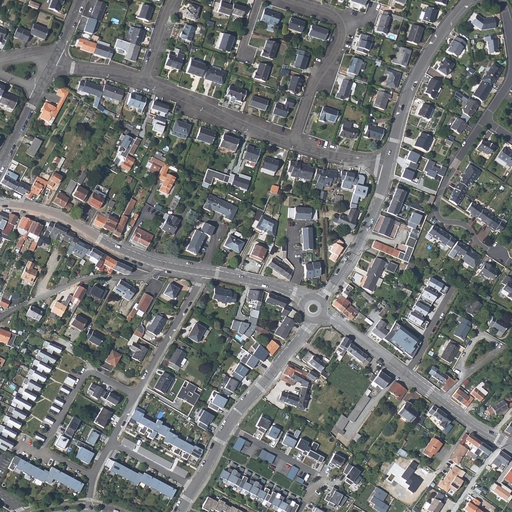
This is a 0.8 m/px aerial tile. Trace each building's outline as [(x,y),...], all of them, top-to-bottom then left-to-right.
[(51,0),(48,8),(57,12),(60,4),(62,5),(64,0),(63,0),(51,0)] [(217,12),(229,16),(229,14),(232,7),(229,6),(231,0),(230,0),(220,0),(220,3),(217,12)] [(30,1),(28,5),(37,9),(39,4),(30,1)] [(97,1),(90,18),(96,20),(99,21),(106,5),(97,1)] [(245,8),(233,4),(232,7),(229,14),(242,18),(245,8)] [(138,18),(148,21),(152,8),(142,5),(138,18)] [(182,17),(195,21),(199,8),(189,5),(188,10),(185,9),(182,17)] [(426,8),(424,13),(422,20),(431,24),(435,11),(426,8)] [(260,20),(276,26),(280,14),(264,9),(260,20)] [(391,18),(393,19),(394,15),(383,11),(382,15),(381,14),(376,31),(386,35),(391,18)] [(477,16),(471,25),(481,32),(495,30),(493,19),(482,20),(477,16)] [(89,18),(83,32),(91,34),(96,20),(90,18),(89,18)] [(287,29),(301,33),(304,23),(291,18),(287,29)] [(48,30),(33,24),(30,33),(29,34),(43,40),(48,30)] [(180,38),(190,41),(194,28),(185,25),(183,32),(182,32),(180,38)] [(406,42),(416,45),(422,29),(412,25),(406,42)] [(308,35),(324,41),(327,31),(318,28),(317,28),(311,26),(308,35)] [(2,40),(6,41),(10,33),(0,28),(0,43),(1,43),(2,40)] [(13,37),(26,43),(29,34),(30,33),(17,28),(13,37)] [(131,40),(130,43),(138,46),(139,43),(140,43),(144,32),(133,28),(130,39),(131,40)] [(215,48),(227,52),(229,45),(231,45),(233,38),(220,33),(215,48)] [(360,41),(359,40),(357,48),(356,51),(367,55),(372,38),(362,35),(360,41)] [(456,56),(462,47),(463,47),(466,42),(456,36),(453,40),(451,39),(449,44),(450,45),(448,47),(445,51),(451,54),(451,53),(456,56)] [(485,41),(488,54),(497,52),(496,44),(498,44),(497,39),(494,39),(494,36),(483,38),(483,41),(485,41)] [(81,49),(93,53),(96,44),(79,38),(77,45),(82,46),(81,49)] [(260,55),(272,60),(277,44),(266,41),(263,50),(262,50),(260,55)] [(134,62),(139,47),(138,46),(130,43),(129,43),(124,58),(134,62)] [(107,57),(110,59),(113,50),(108,48),(97,44),(96,44),(93,53),(107,58),(107,57)] [(391,63),(405,67),(410,51),(400,47),(396,59),(393,58),(391,63)] [(299,50),(296,49),(294,54),(297,55),(293,67),(303,70),(309,54),(299,50)] [(165,65),(179,70),(184,55),(178,53),(176,57),(168,55),(165,65)] [(347,72),(356,76),(361,61),(352,58),(347,72)] [(453,64),(444,58),(441,62),(438,66),(436,70),(446,76),(448,73),(449,73),(451,73),(452,71),(452,69),(451,68),(453,64)] [(186,73),(200,78),(204,65),(190,61),(186,73)] [(253,78),(265,82),(270,67),(259,63),(256,73),(254,73),(253,78)] [(485,72),(482,76),(492,83),(495,79),(494,79),(501,69),(493,63),(486,73),(485,72)] [(211,68),(208,67),(204,79),(222,85),(225,73),(220,71),(220,73),(211,70),(211,68)] [(385,85),(395,88),(399,75),(386,70),(385,73),(389,74),(385,85)] [(288,90),(296,93),(299,84),(301,84),(302,80),(292,77),(288,90)] [(440,85),(430,79),(427,85),(429,86),(427,89),(426,89),(423,93),(428,96),(428,97),(432,100),(434,99),(437,94),(436,93),(440,85)] [(347,98),(350,89),(352,84),(352,83),(343,80),(338,94),(336,94),(335,98),(336,98),(342,100),(344,97),(347,98)] [(480,101),(490,86),(481,80),(471,95),(480,101)] [(85,83),(80,81),(77,90),(96,96),(96,98),(99,99),(101,95),(103,88),(100,87),(100,86),(99,86),(85,81),(85,83)] [(123,91),(104,84),(103,88),(101,95),(120,101),(123,91)] [(235,101),(242,103),(246,91),(229,86),(226,95),(236,99),(235,101)] [(59,88),(57,92),(56,94),(61,97),(55,108),(53,107),(54,106),(50,104),(50,105),(45,102),(41,109),(43,110),(41,112),(39,117),(47,122),(47,123),(51,125),(69,92),(65,89),(60,87),(59,88)] [(373,107),(383,110),(387,99),(389,100),(391,95),(378,91),(373,107)] [(11,97),(2,93),(0,97),(0,103),(7,106),(7,107),(12,110),(17,98),(12,96),(11,97)] [(468,99),(460,93),(457,97),(465,102),(468,99)] [(130,94),(127,104),(137,108),(135,112),(140,114),(145,99),(130,94)] [(249,106),(264,111),(267,102),(252,96),(249,106)] [(462,113),(468,118),(477,105),(468,99),(465,102),(461,109),(462,113)] [(160,104),(153,102),(150,109),(158,112),(160,104)] [(420,103),(415,113),(428,119),(433,109),(420,103)] [(168,107),(160,104),(158,112),(166,114),(168,107)] [(272,114),(285,118),(288,108),(276,104),(272,114)] [(325,120),(334,123),(338,112),(323,107),(319,121),(324,123),(325,120)] [(103,109),(101,112),(104,114),(113,118),(115,115),(103,109)] [(456,117),(449,128),(458,134),(462,127),(463,128),(466,124),(456,117)] [(165,123),(153,119),(152,124),(154,124),(153,126),(152,130),(161,134),(165,123)] [(171,135),(185,139),(190,126),(175,121),(171,135)] [(351,138),(355,139),(357,131),(350,128),(351,123),(344,121),(339,135),(350,140),(351,138)] [(369,137),(380,140),(383,131),(367,125),(363,137),(368,139),(369,137)] [(215,133),(210,131),(210,132),(199,129),(196,139),(211,144),(215,133)] [(421,132),(418,137),(417,140),(415,139),(413,145),(426,151),(432,137),(421,132)] [(222,135),(218,147),(234,152),(238,140),(222,135)] [(128,153),(135,141),(125,136),(119,146),(125,149),(123,153),(121,151),(119,156),(125,159),(127,156),(128,153)] [(26,153),(33,157),(42,142),(35,138),(26,153)] [(140,140),(136,138),(135,141),(128,153),(132,155),(140,140)] [(481,139),(475,149),(479,152),(480,150),(486,154),(489,154),(490,151),(492,152),(495,147),(490,143),(489,144),(481,139)] [(247,165),(254,167),(259,150),(246,146),(242,159),(248,161),(247,165)] [(217,150),(233,155),(234,152),(218,147),(217,150)] [(502,148),(496,157),(505,164),(504,165),(508,167),(511,160),(511,156),(510,155),(511,154),(508,151),(508,152),(502,148)] [(135,160),(127,156),(125,159),(121,167),(124,169),(128,171),(135,160)] [(161,167),(162,167),(164,163),(158,161),(153,158),(151,157),(150,161),(152,162),(149,168),(148,171),(155,175),(157,173),(161,167)] [(261,168),(275,172),(278,162),(265,157),(261,168)] [(420,163),(425,165),(426,162),(421,160),(412,157),(408,166),(417,170),(420,163)] [(505,164),(496,158),(494,161),(503,167),(504,165),(505,164)] [(296,179),(296,178),(299,164),(300,161),(296,160),(295,163),(288,161),(286,173),(290,174),(289,177),(296,179)] [(58,169),(62,163),(59,161),(58,164),(47,182),(46,184),(51,187),(54,183),(57,184),(61,177),(56,174),(59,170),(58,169)] [(169,166),(164,163),(162,167),(157,178),(164,181),(159,191),(167,195),(175,178),(167,174),(167,175),(165,174),(169,166)] [(296,178),(299,179),(305,180),(309,181),(312,169),(308,168),(306,167),(307,166),(299,164),(296,178)] [(458,182),(453,189),(454,190),(450,197),(447,201),(454,205),(457,201),(460,196),(461,194),(462,192),(465,188),(468,183),(470,185),(472,181),(473,182),(480,172),(468,164),(465,169),(466,170),(463,175),(461,174),(460,174),(458,177),(460,178),(458,182)] [(433,186),(438,188),(445,171),(440,168),(433,186)] [(225,175),(207,169),(203,182),(210,185),(213,177),(218,178),(217,180),(223,181),(225,175)] [(329,172),(326,171),(326,170),(322,169),(322,171),(315,169),(312,182),(316,183),(315,185),(328,189),(329,184),(333,185),(334,182),(338,183),(340,175),(336,174),(336,172),(332,171),(332,172),(329,172)] [(86,174),(83,172),(77,182),(81,184),(86,174)] [(0,184),(14,191),(15,191),(19,184),(15,181),(18,176),(12,173),(9,178),(7,177),(8,174),(6,173),(0,184)] [(343,184),(359,188),(362,177),(345,173),(343,184)] [(37,195),(39,191),(45,181),(37,177),(31,188),(29,191),(27,195),(26,196),(29,198),(32,193),(37,195)] [(67,192),(65,195),(69,197),(73,190),(77,183),(71,180),(65,191),(67,192)] [(31,188),(20,182),(19,184),(15,191),(23,195),(24,193),(27,195),(29,191),(31,188)] [(72,196),(84,203),(87,198),(89,193),(77,186),(72,196)] [(396,189),(391,200),(400,203),(405,193),(396,189)] [(86,204),(97,210),(105,196),(94,190),(86,204)] [(68,199),(58,193),(52,203),(62,208),(66,202),(68,199)] [(237,208),(209,195),(209,194),(204,204),(202,208),(210,211),(211,209),(225,216),(224,218),(231,221),(231,222),(237,208)] [(128,205),(133,207),(136,201),(131,198),(128,205)] [(168,208),(173,210),(179,201),(173,198),(168,208)] [(395,216),(400,203),(391,200),(386,213),(395,216)] [(62,208),(67,211),(71,205),(66,202),(62,208)] [(494,230),(498,233),(503,225),(498,222),(494,219),(489,216),(484,212),(478,208),(473,205),(469,203),(464,210),(468,213),(475,217),(479,220),(487,225),(494,230)] [(118,237),(133,207),(128,205),(113,235),(118,237)] [(310,208),(294,208),(294,209),(288,208),(287,218),(293,218),(297,218),(297,219),(306,220),(306,219),(310,219),(316,219),(316,210),(310,209),(310,208)] [(354,221),(359,211),(351,208),(347,218),(339,215),(338,217),(334,215),(331,221),(336,223),(352,230),(356,221),(354,221)] [(252,219),(255,220),(258,222),(261,215),(262,213),(257,210),(252,219)] [(106,229),(111,232),(119,217),(110,212),(108,215),(106,220),(102,228),(106,230),(106,229)] [(411,228),(415,229),(417,225),(421,215),(413,212),(407,226),(411,228)] [(17,218),(9,213),(8,215),(0,232),(0,237),(1,238),(8,242),(10,237),(7,235),(12,225),(13,225),(17,218)] [(93,224),(101,228),(102,228),(106,220),(108,215),(106,213),(105,215),(104,218),(100,215),(98,215),(93,224)] [(129,225),(132,227),(138,215),(135,214),(132,219),(132,218),(129,225)] [(258,222),(255,228),(274,237),(276,223),(261,215),(258,222)] [(378,232),(384,216),(380,215),(374,230),(378,232)] [(388,237),(395,220),(385,216),(378,233),(388,237)] [(161,229),(165,232),(166,230),(172,234),(179,221),(173,217),(171,221),(167,218),(163,225),(161,229)] [(26,232),(25,233),(26,234),(28,229),(32,222),(21,218),(17,228),(26,232)] [(41,226),(32,222),(28,229),(26,234),(28,234),(28,233),(36,237),(41,226)] [(59,236),(71,241),(73,237),(74,235),(54,224),(53,225),(48,223),(45,230),(48,231),(47,234),(49,235),(48,236),(57,240),(59,236)] [(209,237),(214,228),(204,223),(199,232),(195,230),(185,250),(195,255),(198,249),(199,249),(203,241),(202,241),(205,235),(209,237)] [(445,246),(448,248),(453,240),(449,238),(443,233),(435,228),(431,226),(426,234),(430,236),(436,240),(439,242),(445,246)] [(311,228),(301,228),(301,235),(300,235),(300,239),(311,239),(311,228)] [(415,229),(411,228),(404,245),(407,246),(404,254),(375,241),(372,247),(406,263),(407,261),(412,248),(419,231),(415,229)] [(133,240),(142,245),(145,238),(143,236),(144,234),(145,232),(139,229),(138,230),(136,229),(132,236),(134,237),(133,240)] [(16,248),(19,249),(26,234),(25,233),(24,233),(22,238),(21,237),(16,248)] [(230,237),(240,242),(242,239),(231,234),(230,237)] [(223,246),(228,249),(229,247),(238,252),(243,243),(240,242),(230,237),(228,236),(223,246)] [(67,251),(70,253),(73,248),(77,241),(77,240),(73,237),(71,241),(65,252),(66,253),(67,251)] [(142,245),(147,247),(150,240),(145,238),(142,245)] [(302,243),(302,250),(312,249),(311,239),(300,239),(301,243),(302,243)] [(76,262),(78,263),(84,254),(88,248),(77,241),(73,248),(74,249),(81,253),(76,262)] [(459,259),(464,262),(469,266),(468,267),(472,269),(480,258),(475,254),(474,255),(469,252),(470,251),(470,250),(467,248),(466,249),(459,244),(455,242),(451,249),(455,252),(459,255),(461,256),(459,259)] [(254,245),(250,255),(257,258),(256,260),(260,262),(265,250),(254,245)] [(275,253),(278,249),(272,246),(269,254),(272,255),(273,252),(275,253)] [(102,254),(88,247),(88,248),(84,254),(90,258),(97,262),(102,254)] [(95,270),(97,270),(106,256),(102,254),(97,262),(95,265),(89,276),(91,276),(95,270)] [(109,274),(108,275),(109,275),(112,269),(116,262),(106,256),(97,270),(101,272),(104,266),(109,268),(107,273),(109,274)] [(385,262),(375,258),(371,268),(370,269),(368,269),(367,272),(378,277),(383,267),(385,268),(385,270),(393,273),(397,265),(389,261),(388,264),(385,262)] [(267,266),(290,280),(292,272),(279,263),(273,259),(272,259),(267,266)] [(20,278),(31,283),(36,271),(29,269),(32,263),(27,261),(24,268),(20,278)] [(409,276),(415,264),(408,261),(407,263),(403,273),(409,276)] [(487,276),(492,279),(494,275),(494,273),(497,269),(492,265),(491,266),(491,267),(488,265),(489,264),(484,261),(481,265),(479,268),(480,269),(478,272),(477,273),(481,276),(482,274),(487,277),(487,276)] [(112,269),(122,274),(127,275),(130,268),(116,262),(112,269)] [(319,262),(311,262),(311,264),(312,276),(320,275),(319,265),(319,262)] [(312,276),(311,264),(304,264),(305,278),(312,277),(312,276)] [(374,285),(378,277),(367,272),(365,275),(367,277),(362,288),(371,292),(374,285)] [(506,294),(511,298),(511,297),(511,284),(509,283),(510,282),(511,278),(511,277),(506,274),(501,281),(504,284),(502,287),(508,291),(506,294)] [(431,277),(426,285),(438,292),(443,285),(431,277)] [(119,280),(114,287),(125,294),(122,297),(127,301),(134,290),(119,280)] [(169,283),(163,293),(172,298),(178,288),(169,283)] [(331,304),(335,307),(340,302),(341,302),(344,299),(345,297),(352,288),(347,284),(343,290),(344,291),(340,296),(339,295),(331,304)] [(86,290),(78,286),(73,296),(80,300),(84,293),(86,290)] [(88,286),(86,290),(84,293),(89,295),(89,294),(102,301),(107,291),(102,289),(101,290),(93,286),(92,288),(88,286)] [(214,287),(211,299),(215,300),(216,301),(218,302),(219,304),(224,305),(224,303),(228,304),(229,303),(232,304),(235,295),(230,294),(230,293),(229,291),(226,290),(226,291),(222,290),(222,289),(218,288),(218,286),(216,286),(214,287)] [(407,296),(410,291),(401,287),(399,292),(407,296)] [(425,288),(420,295),(433,302),(437,295),(425,288)] [(246,299),(260,302),(262,293),(248,291),(246,299)] [(369,302),(372,298),(363,292),(361,295),(369,302)] [(61,316),(73,296),(69,294),(65,301),(60,303),(56,301),(50,311),(61,316)] [(136,304),(134,303),(124,320),(126,321),(129,316),(130,316),(134,309),(139,311),(148,297),(143,294),(136,304)] [(281,309),(278,316),(285,317),(289,310),(282,307),(285,302),(267,294),(263,303),(273,307),(273,306),(281,309)] [(0,299),(0,304),(6,307),(9,300),(1,297),(0,299)] [(151,299),(148,297),(139,311),(142,313),(151,299)] [(349,302),(344,299),(341,302),(340,302),(335,307),(341,312),(348,304),(349,302)] [(472,300),(465,312),(474,318),(481,305),(472,300)] [(417,302),(412,309),(424,316),(429,309),(417,302)] [(350,320),(357,311),(348,304),(341,312),(350,320)] [(42,311),(38,308),(37,310),(32,307),(30,306),(25,315),(33,319),(37,321),(42,311)] [(381,318),(382,317),(387,310),(384,307),(378,315),(381,318)] [(382,317),(384,319),(390,312),(387,310),(382,317)] [(411,312),(407,319),(419,326),(423,319),(411,312)] [(76,316),(70,325),(80,331),(85,321),(76,316)] [(164,321),(162,320),(157,317),(156,316),(149,327),(147,326),(145,331),(146,332),(153,336),(154,337),(157,332),(158,333),(164,321)] [(277,327),(272,334),(282,339),(285,336),(284,335),(290,328),(294,323),(285,317),(278,328),(277,327)] [(507,325),(492,317),(491,320),(488,326),(496,331),(502,334),(507,325)] [(232,321),(230,329),(239,336),(241,335),(247,339),(254,331),(254,330),(255,325),(255,321),(255,320),(248,318),(246,324),(232,321)] [(468,327),(471,323),(463,318),(462,321),(453,335),(462,340),(469,328),(468,327)] [(370,332),(380,340),(387,332),(382,329),(386,324),(383,321),(382,322),(379,320),(376,324),(370,332)] [(39,325),(36,331),(44,334),(46,328),(39,325)] [(189,332),(186,337),(197,344),(205,330),(195,325),(191,332),(189,332)] [(266,336),(268,332),(255,325),(254,330),(266,336)] [(399,326),(388,342),(402,352),(403,350),(409,354),(414,347),(413,346),(417,339),(399,326)] [(140,330),(136,327),(131,334),(136,337),(138,334),(140,330)] [(5,345),(10,347),(15,335),(0,329),(0,341),(5,344),(5,345)] [(89,341),(89,342),(100,348),(105,339),(94,333),(90,332),(86,339),(89,341)] [(146,350),(137,345),(137,346),(134,344),(137,338),(136,337),(131,334),(126,345),(125,345),(129,347),(128,349),(133,353),(130,358),(138,363),(146,350)] [(350,342),(344,338),(334,353),(335,354),(339,357),(337,360),(339,362),(346,352),(349,346),(348,345),(350,342)] [(263,349),(268,353),(271,356),(279,347),(272,340),(263,349)] [(458,344),(450,340),(439,358),(449,363),(457,348),(456,348),(458,344)] [(60,348),(44,341),(42,346),(47,348),(46,351),(51,354),(52,350),(58,353),(60,348)] [(371,360),(350,344),(349,346),(346,352),(366,367),(371,360)] [(170,363),(167,367),(177,372),(179,368),(178,367),(180,364),(183,365),(186,360),(183,358),(187,351),(181,348),(179,351),(176,349),(169,362),(170,363)] [(117,359),(122,352),(116,349),(114,353),(110,351),(104,362),(109,365),(110,363),(114,365),(117,359)] [(41,357),(40,360),(45,363),(47,360),(52,363),(55,359),(50,356),(45,353),(39,350),(36,355),(41,357)] [(311,366),(319,373),(325,365),(321,361),(320,362),(307,353),(301,361),(305,364),(306,362),(311,366)] [(37,367),(35,370),(40,373),(42,369),(47,372),(50,368),(44,365),(39,362),(34,360),(32,364),(37,367)] [(246,368),(238,362),(229,376),(238,382),(246,371),(244,370),(246,368)] [(293,373),(304,379),(306,376),(308,373),(303,371),(302,372),(289,366),(288,367),(287,367),(282,375),(288,378),(290,379),(293,373)] [(432,376),(431,377),(438,381),(437,383),(443,386),(441,389),(445,392),(455,382),(432,366),(428,373),(432,376)] [(32,376),(30,379),(35,382),(37,379),(42,382),(45,377),(39,374),(34,372),(29,369),(27,373),(32,376)] [(319,374),(326,379),(329,375),(327,374),(322,370),(320,374),(319,374)] [(311,384),(316,376),(309,372),(308,373),(306,376),(304,379),(303,382),(309,383),(311,384)] [(375,377),(371,382),(370,384),(374,387),(375,386),(381,390),(389,380),(379,372),(375,377)] [(160,376),(152,389),(162,394),(171,378),(163,373),(160,377),(160,376)] [(305,406),(308,395),(306,394),(307,389),(308,384),(309,383),(303,382),(304,379),(293,373),(290,379),(288,378),(286,382),(293,386),(295,382),(301,386),(300,388),(302,388),(298,400),(281,393),(279,398),(285,401),(284,403),(295,408),(295,409),(301,411),(301,410),(303,405),(305,406)] [(76,379),(68,375),(66,379),(74,383),(76,379)] [(238,383),(223,375),(220,381),(224,384),(220,392),(227,395),(229,392),(230,392),(233,387),(235,389),(238,383)] [(27,386),(25,389),(30,391),(32,388),(37,391),(40,387),(34,383),(29,381),(24,378),(22,383),(27,386)] [(462,384),(464,386),(469,382),(468,381),(471,379),(469,378),(467,380),(467,379),(462,384)] [(483,384),(481,382),(476,386),(469,394),(479,401),(484,396),(483,395),(485,392),(480,388),(478,391),(478,390),(483,384)] [(101,389),(91,383),(88,390),(91,392),(89,395),(96,399),(101,389)] [(182,387),(177,397),(184,400),(185,399),(187,400),(186,402),(194,406),(200,396),(194,393),(197,387),(189,383),(185,388),(182,387)] [(405,392),(393,383),(387,392),(396,398),(395,400),(398,402),(405,392)] [(70,390),(62,386),(60,390),(68,394),(70,390)] [(22,395),(20,398),(25,400),(27,397),(32,400),(35,396),(29,393),(24,390),(19,387),(17,392),(22,395)] [(459,387),(451,396),(465,407),(470,400),(465,396),(461,393),(463,391),(459,387)] [(219,394),(212,390),(210,394),(211,397),(212,398),(210,403),(208,402),(206,406),(216,412),(218,408),(220,409),(223,404),(224,405),(226,400),(217,396),(219,394)] [(369,392),(366,390),(347,419),(341,415),(331,430),(332,430),(341,436),(343,432),(342,430),(348,420),(352,423),(368,399),(366,398),(369,392)] [(119,399),(109,393),(104,401),(114,407),(119,399)] [(495,416),(511,406),(511,405),(511,404),(511,394),(487,410),(490,415),(490,414),(491,415),(491,416),(492,416),(493,416),(494,414),(495,416)] [(17,404),(15,407),(20,410),(22,407),(28,410),(30,405),(24,402),(19,400),(14,397),(11,401),(17,404)] [(64,402),(56,398),(54,402),(62,406),(64,402)] [(406,403),(397,414),(410,423),(416,414),(409,409),(411,406),(406,403)] [(60,409),(52,404),(50,408),(58,413),(60,409)] [(12,413),(10,417),(15,419),(17,416),(23,419),(25,415),(19,411),(14,409),(9,406),(7,411),(12,413)] [(433,407),(427,413),(440,423),(438,425),(443,429),(448,422),(443,418),(445,416),(433,407)] [(110,413),(101,408),(93,423),(101,429),(105,423),(104,422),(110,413)] [(213,417),(201,409),(197,416),(199,417),(197,421),(198,422),(196,426),(205,431),(207,427),(204,425),(206,422),(208,423),(209,421),(210,422),(213,417)] [(142,415),(133,410),(130,416),(134,418),(133,421),(138,424),(141,418),(142,415)] [(424,418),(420,415),(415,422),(419,425),(424,418)] [(7,423),(5,426),(10,429),(12,425),(18,428),(20,424),(14,421),(9,418),(4,416),(2,420),(7,423)] [(54,421),(46,416),(44,420),(52,425),(54,421)] [(257,430),(263,433),(270,422),(260,416),(255,426),(258,427),(257,430)] [(80,421),(73,417),(64,433),(71,437),(80,421)] [(150,422),(141,418),(138,424),(137,424),(142,427),(141,430),(139,429),(137,433),(143,435),(146,429),(150,422)] [(511,432),(511,421),(503,431),(508,434),(509,433),(510,432),(511,432)] [(158,427),(150,422),(146,429),(151,431),(150,434),(148,433),(146,437),(152,440),(155,433),(157,430),(158,427)] [(0,430),(2,432),(0,435),(5,438),(7,435),(13,438),(15,433),(9,430),(4,428),(0,425),(0,430)] [(168,430),(160,425),(158,427),(157,430),(155,433),(159,436),(164,438),(167,432),(168,430)] [(277,442),(282,432),(271,426),(268,431),(265,435),(273,440),(277,442)] [(99,432),(92,428),(85,441),(92,445),(99,432)] [(287,431),(281,442),(286,445),(286,446),(291,448),(301,430),(297,428),(293,435),(287,431)] [(175,437),(167,432),(164,438),(168,440),(166,443),(171,445),(172,444),(175,438),(175,437)] [(64,433),(63,433),(62,437),(60,436),(55,445),(63,450),(68,440),(70,441),(72,437),(71,437),(64,433)] [(34,438),(43,442),(45,438),(37,434),(34,438)] [(464,434),(457,443),(460,446),(464,440),(471,446),(475,449),(480,443),(468,435),(467,436),(464,434)] [(0,448),(1,449),(4,451),(6,447),(10,448),(12,444),(4,440),(0,437),(0,448)] [(136,444),(124,438),(120,444),(133,451),(136,444)] [(184,443),(175,438),(172,444),(171,445),(171,446),(176,448),(175,450),(174,449),(172,452),(172,453),(177,456),(177,455),(180,450),(180,449),(184,443)] [(301,454),(319,463),(322,457),(313,453),(317,445),(312,442),(310,447),(306,445),(307,443),(299,439),(294,448),(302,452),(301,454)] [(440,445),(431,439),(421,453),(429,458),(431,454),(433,455),(440,445)] [(92,448),(77,440),(74,445),(79,447),(74,457),(87,464),(92,454),(89,453),(92,448)] [(192,447),(184,443),(180,449),(180,450),(185,453),(184,454),(182,454),(181,457),(180,458),(185,460),(186,460),(188,455),(192,447)] [(455,464),(465,450),(464,449),(460,446),(457,443),(447,459),(455,464)] [(490,450),(480,443),(475,449),(471,455),(470,456),(471,457),(472,456),(474,457),(479,451),(486,455),(490,450)] [(139,446),(136,452),(169,470),(172,464),(139,446)] [(202,451),(193,446),(192,447),(188,455),(193,457),(197,459),(199,457),(202,451)] [(499,451),(491,463),(497,467),(500,463),(503,466),(509,458),(499,451)] [(340,468),(344,458),(334,453),(329,463),(340,468)] [(18,458),(14,456),(11,463),(8,468),(13,471),(15,467),(14,467),(18,458)] [(26,463),(19,459),(15,467),(22,471),(26,463)] [(119,467),(120,465),(113,461),(109,468),(108,470),(115,474),(119,467)] [(406,461),(393,479),(401,485),(410,473),(413,474),(417,469),(406,461)] [(37,468),(26,463),(22,471),(32,477),(37,468)] [(359,470),(347,464),(342,473),(346,475),(345,477),(346,478),(345,481),(351,484),(352,481),(357,483),(361,475),(357,473),(359,470)] [(124,467),(120,465),(119,467),(115,474),(126,479),(129,473),(130,471),(124,467)] [(449,469),(457,475),(460,471),(451,465),(449,469)] [(188,472),(175,466),(172,472),(184,478),(188,472)] [(62,473),(51,467),(48,472),(47,474),(46,476),(57,482),(62,473)] [(37,468),(32,477),(43,482),(46,476),(47,474),(43,472),(37,468)] [(222,470),(219,477),(216,481),(220,483),(221,481),(225,483),(226,481),(230,474),(232,470),(228,468),(226,472),(222,470)] [(446,488),(452,492),(461,478),(458,476),(455,477),(453,476),(455,473),(448,469),(440,481),(438,479),(434,485),(443,492),(446,488)] [(134,473),(130,471),(129,473),(126,479),(136,485),(138,481),(141,477),(137,474),(134,473)] [(233,476),(230,474),(226,481),(229,482),(228,485),(232,487),(233,485),(237,478),(239,474),(235,472),(233,476)] [(72,479),(62,473),(57,482),(68,487),(72,479)] [(147,475),(143,473),(142,475),(141,477),(138,481),(149,487),(152,481),(153,479),(147,475)] [(511,483),(511,479),(504,474),(503,478),(511,483)] [(240,480),(237,478),(233,485),(237,486),(236,489),(240,491),(241,488),(244,482),(246,478),(242,476),(240,480)] [(83,484),(72,479),(68,487),(78,493),(83,484)] [(157,481),(153,479),(152,481),(149,487),(159,493),(163,486),(164,484),(157,481)] [(248,484),(244,482),(241,488),(244,490),(243,493),(247,495),(248,492),(251,486),(253,482),(250,480),(248,484)] [(168,486),(164,484),(163,486),(159,493),(170,499),(175,490),(168,486)] [(255,488),(251,486),(248,492),(251,494),(250,496),(254,499),(255,496),(259,490),(261,486),(257,484),(255,488)] [(337,505),(341,507),(346,497),(338,493),(339,491),(332,487),(330,491),(331,491),(329,496),(326,495),(324,500),(328,502),(327,504),(332,507),(334,505),(336,506),(337,505)] [(382,502),(387,493),(377,487),(369,501),(374,504),(373,507),(381,511),(385,511),(389,506),(382,502)] [(262,492),(259,490),(255,496),(259,498),(257,500),(261,502),(262,500),(266,494),(268,490),(264,488),(262,492)] [(269,496),(266,494),(262,500),(266,502),(265,504),(269,506),(270,504),(273,498),(275,494),(272,492),(269,496)] [(433,499),(442,505),(446,498),(440,494),(437,498),(435,497),(433,499)] [(277,499),(273,498),(270,504),(273,506),(272,508),(276,510),(277,508),(280,501),(283,498),(279,496),(277,499)] [(213,509),(218,501),(214,499),(213,500),(207,497),(201,508),(207,511),(209,509),(212,511),(213,509)] [(223,511),(227,504),(218,499),(218,501),(213,509),(217,511),(223,511)] [(284,503),(280,501),(277,508),(280,510),(279,511),(284,511),(288,505),(290,501),(286,499),(284,503)] [(437,511),(442,505),(433,499),(426,511),(427,511),(426,511),(437,511)] [(480,503),(474,499),(470,504),(468,503),(468,502),(462,509),(466,511),(472,511),(475,509),(480,503)] [(291,507),(288,505),(284,511),(293,511),(297,505),(293,503),(291,507)]
